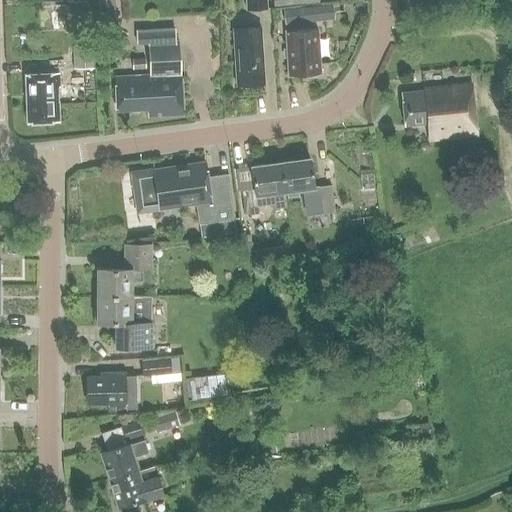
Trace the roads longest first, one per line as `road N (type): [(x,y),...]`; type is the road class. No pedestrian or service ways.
road 1 (residential): [(47,161),(314,123),(352,99),(375,59),(387,0)]
road 2 (residential): [(57,511),(46,470),(47,161)]
